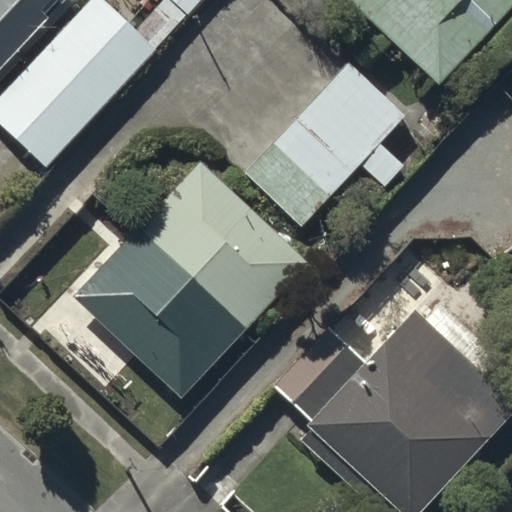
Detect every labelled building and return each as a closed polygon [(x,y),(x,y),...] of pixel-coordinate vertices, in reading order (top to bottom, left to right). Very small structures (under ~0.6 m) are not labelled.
[(0,0),(0,69),(65,0),(0,0)] [(155,49),(102,0),(92,0),(0,99),(0,122),(47,166),(155,49)] [(511,5),(511,0),(348,0),(441,84),(511,5)] [(405,116),(348,62),(242,172),(301,228),(360,167),(383,188),(402,168),(378,145),(405,116)] [(306,264),(200,163),(72,297),(179,398),(306,264)] [(420,511),(511,411),(511,401),(413,312),(305,430),(395,511),(420,511)] [(364,363),(327,329),(273,386),(310,420),(364,363)]
